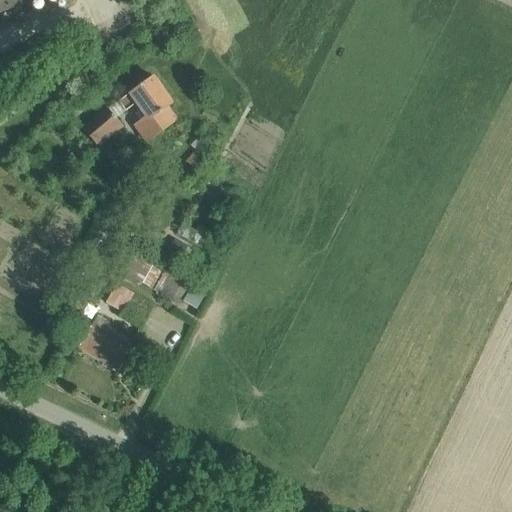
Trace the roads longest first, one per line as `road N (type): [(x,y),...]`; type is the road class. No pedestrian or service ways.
road 1 (unclassified): [(255,511),(0,389)]
road 2 (track): [(0,126),(176,0)]
